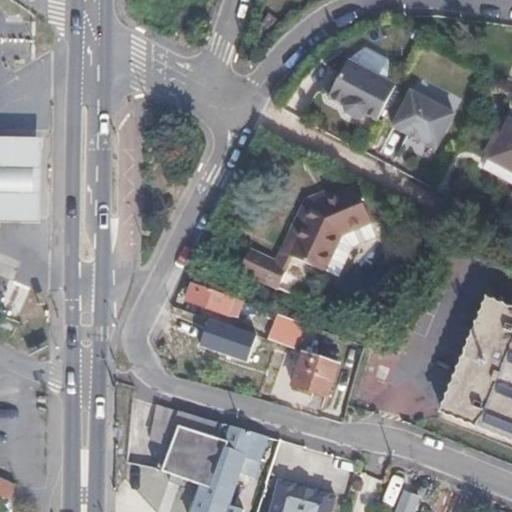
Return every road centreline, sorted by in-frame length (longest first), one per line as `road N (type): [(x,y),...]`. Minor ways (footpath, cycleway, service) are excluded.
road 1 (residential): [(241,107),(216,176),(137,332),(145,366),(162,384),(351,437),(401,443),(511,486)]
road 2 (primary): [(90,45),(87,386)]
road 3 (residential): [(241,107),(436,208)]
road 4 (residential): [(375,0),(315,28),(241,107)]
road 5 (residential): [(90,45),(210,100)]
road 6 (primary): [(87,386),(83,511)]
